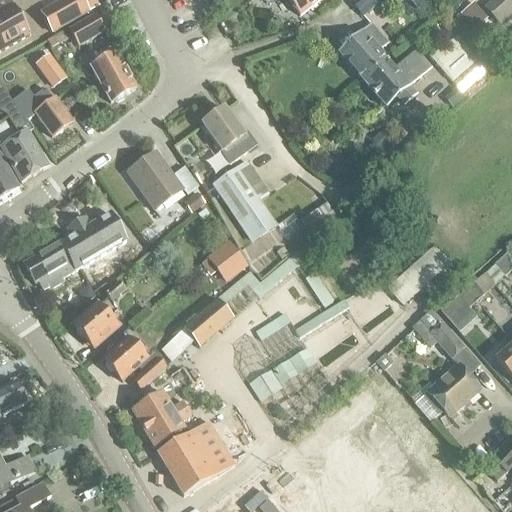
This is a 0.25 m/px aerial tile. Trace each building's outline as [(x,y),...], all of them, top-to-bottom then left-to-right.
[(0,54),(30,38),(9,0),(6,0),(0,3),(0,54)] [(67,0),(41,15),(53,35),(99,9),(94,0),(67,0)] [(285,0),(300,18),(321,0),(285,0)] [(353,8),(362,18),(382,0),(352,0),(357,4),(353,8)] [(406,0),(417,12),(430,0),(406,0)] [(511,4),(511,0),(495,0),(484,10),(500,28),(511,17),(511,11),(509,8),(511,4)] [(487,21),(473,4),(460,15),(474,31),(487,21)] [(69,32),(79,49),(104,35),(94,18),(69,32)] [(337,55),(362,83),(385,63),(377,54),(387,46),(370,27),(337,55)] [(64,34),(47,44),(51,51),(68,41),(64,34)] [(428,58),(461,95),(486,73),(455,38),(442,49),(440,47),(428,58)] [(102,62),(90,69),(110,104),(111,103),(114,105),(122,100),(122,97),(135,90),(111,48),(98,55),(102,62)] [(385,63),(362,83),(385,109),(396,100),(403,108),(417,97),(409,88),(425,74),(410,57),(393,72),(385,63)] [(57,69),(43,79),(52,91),(65,81),(57,69)] [(0,152),(0,147),(16,135),(27,128),(25,124),(9,102),(0,87),(0,200),(19,190),(3,164),(7,162),(0,152)] [(11,104),(26,123),(34,117),(52,140),(72,125),(55,102),(53,102),(45,91),(33,99),(27,92),(11,104)] [(220,153),(218,154),(228,168),(256,148),(246,134),(243,137),(224,111),(202,127),(220,153)] [(16,135),(0,147),(0,152),(7,162),(21,185),(47,170),(27,136),(31,134),(27,128),(16,135)] [(156,156),(127,176),(154,214),(183,193),(186,197),(197,189),(184,171),(172,179),(156,156)] [(245,164),(210,187),(250,245),(276,228),(259,202),(267,196),(245,164)] [(183,206),(190,216),(203,205),(196,196),(183,206)] [(205,212),(197,217),(203,226),(211,220),(205,212)] [(71,239),(62,244),(78,271),(125,244),(109,217),(90,228),(85,221),(67,232),(71,239)] [(138,240),(129,246),(137,259),(147,252),(138,240)] [(78,271),(62,244),(23,266),(34,285),(37,284),(41,292),(48,288),(51,292),(61,285),(59,282),(74,273),(78,271)] [(227,244),(206,261),(224,285),(246,268),(227,244)] [(511,257),(509,253),(501,260),(511,272),(511,271),(511,257)] [(217,300),(223,308),(247,288),(259,301),(305,263),(297,254),(259,286),(249,274),(217,300)] [(501,260),(483,276),(493,288),(511,272),(501,260)] [(305,281),(323,310),(333,304),(315,275),(305,281)] [(483,276),(465,292),(475,304),(483,297),(493,288),(483,276)] [(103,296),(111,304),(124,293),(117,284),(103,296)] [(475,304),(465,292),(457,299),(468,311),(475,304)] [(73,327),(92,349),(117,329),(109,320),(116,313),(107,302),(99,308),(98,307),(73,327)] [(181,332),(183,333),(160,352),(170,363),(192,343),(199,350),(233,321),(217,302),(181,332)] [(322,316),(293,334),(298,342),(348,311),(343,302),(322,316)] [(463,350),(431,314),(413,331),(429,350),(436,344),(450,361),(463,350)] [(103,363),(121,384),(137,370),(142,376),(133,384),(140,392),(166,371),(154,357),(148,362),(129,340),(103,363)] [(511,345),(509,342),(502,349),(505,353),(495,363),(511,382),(511,345)] [(375,365),(381,372),(390,365),(383,357),(375,365)] [(427,396),(448,420),(479,393),(457,369),(427,396)] [(0,417),(24,407),(15,386),(0,392),(0,417)] [(180,425),(191,418),(182,404),(171,411),(162,395),(132,414),(154,450),(184,432),(180,425)] [(157,456),(183,499),(234,468),(207,425),(157,456)] [(511,474),(511,457),(499,469),(490,477),(496,484),(505,476),(510,472),(511,474)] [(0,490),(34,473),(26,458),(3,470),(0,463),(0,490)] [(0,511),(54,511),(48,501),(41,486),(14,500),(15,502),(0,509),(0,511)]
